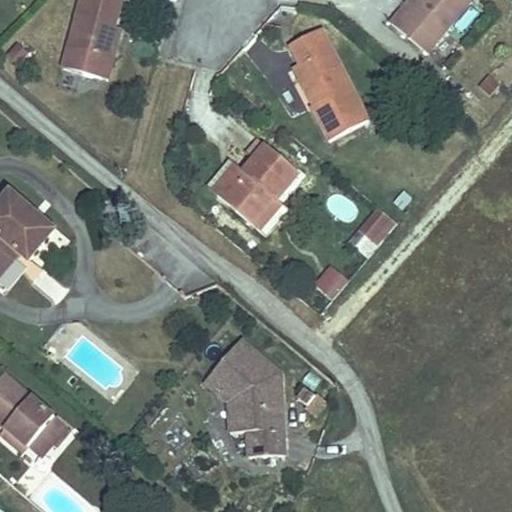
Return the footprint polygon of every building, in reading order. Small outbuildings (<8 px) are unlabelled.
[(102,80),(122,0),(81,0),(64,70),(102,80)] [(428,55),(472,2),(469,0),(418,0),(406,15),(402,11),(391,25),(428,55)] [(406,15),(418,0),(411,0),(402,11),(406,15)] [(108,82),(121,31),(115,29),(102,80),(108,82)] [(369,122),(322,31),(291,48),(321,104),(314,107),(312,108),(330,143),(369,122)] [(19,67),(28,56),(18,47),(8,57),(19,67)] [(321,104),(301,66),(294,70),(314,107),(321,104)] [(500,86),(489,77),(480,88),(490,97),(500,86)] [(255,161),(266,148),(258,141),(247,155),(255,161)] [(278,203),(300,176),(266,148),(255,161),(244,174),(239,180),(235,177),(218,198),(256,230),(278,203)] [(218,198),(235,177),(239,180),(244,174),(231,163),(209,190),(218,198)] [(402,211),(411,200),(404,193),(395,204),(402,211)] [(30,263),(54,234),(11,197),(0,210),(0,281),(22,255),(30,263)] [(266,238),(289,212),(278,203),(256,230),(266,238)] [(378,249),(398,226),(380,211),(360,233),(378,249)] [(378,249),(360,233),(351,245),(368,260),(378,249)] [(333,302),(349,283),(331,268),(315,287),(333,302)] [(285,458),(281,376),(242,342),(214,375),(242,399),(243,435),(248,434),(250,460),(285,458)] [(242,399),(214,375),(206,385),(229,405),(231,435),(243,435),(242,399)] [(71,432),(5,376),(1,381),(0,382),(0,425),(6,431),(29,450),(30,449),(41,436),(53,446),(57,449),(71,432)] [(308,409),(315,400),(306,392),(299,402),(308,409)] [(316,419),(328,405),(317,397),(315,400),(308,409),(306,411),(316,419)] [(29,450),(6,431),(1,437),(24,456),(29,450)] [(41,459),(53,446),(41,436),(30,449),(41,459)]
